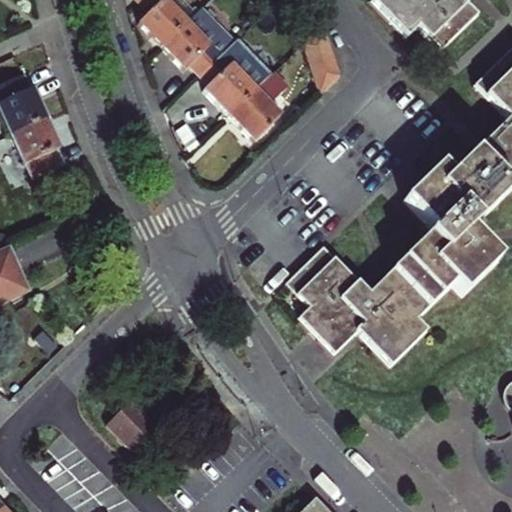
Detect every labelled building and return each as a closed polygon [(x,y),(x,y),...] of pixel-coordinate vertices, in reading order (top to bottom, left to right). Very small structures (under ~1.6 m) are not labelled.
[(185,0),(141,0),(139,2),(150,13),(140,23),(161,45),(196,11),(185,0)] [(307,0),(301,0),(296,2),(300,15),(312,11),(307,0)] [(511,0),(371,0),(371,1),(406,36),(417,25),(440,49),(477,13),(464,0),(511,0)] [(200,7),(196,11),(161,45),(185,69),(189,64),(199,74),(233,40),(200,7)] [(327,32),(324,24),(305,42),(321,93),(326,88),(315,53),(318,50),(316,43),(327,32)] [(316,43),(318,50),(315,53),(326,88),(340,74),(327,32),(316,43)] [(237,37),(233,40),(199,74),(210,85),(205,90),(229,114),(257,88),(273,73),(237,37)] [(433,231),(368,294),(323,247),(286,283),(309,307),(298,317),(335,354),(357,332),(390,367),(427,332),(416,320),(451,286),(461,296),(497,261),(468,231),(511,187),(511,49),(475,85),(508,119),(450,175),(440,165),(403,201),(433,231)] [(292,87),(275,70),(273,73),(257,88),(274,105),(292,87)] [(0,120),(17,156),(24,169),(26,168),(33,182),(64,167),(57,153),(60,152),(31,92),(29,93),(28,91),(21,78),(0,87),(0,120)] [(274,105),(257,88),(229,114),(255,141),(283,114),(274,105)] [(0,305),(27,293),(10,254),(0,258),(0,305)] [(160,433),(135,407),(110,431),(134,457),(160,433)] [(326,511),(315,500),(302,511),(326,511)]
